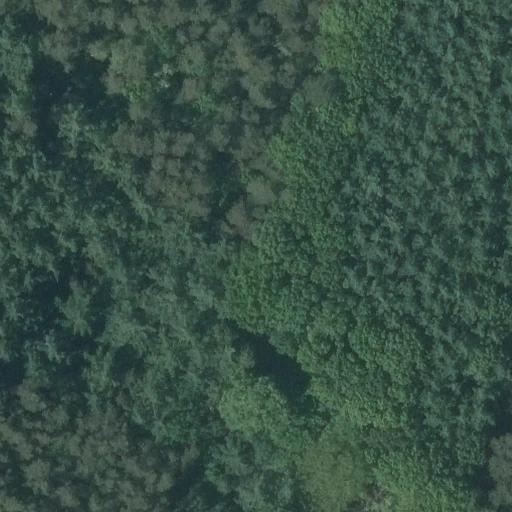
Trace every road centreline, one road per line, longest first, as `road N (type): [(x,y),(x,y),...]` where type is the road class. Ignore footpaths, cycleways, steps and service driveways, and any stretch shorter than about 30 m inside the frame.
road 1 (unknown): [(0,33),(254,292),(174,511)]
road 2 (track): [(165,511),(350,0)]
road 3 (track): [(242,309),(438,511)]
